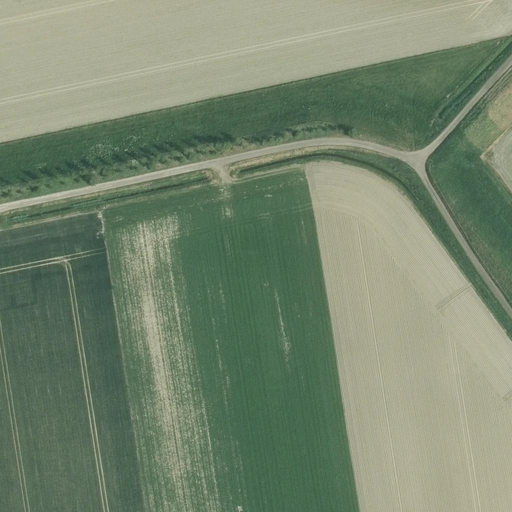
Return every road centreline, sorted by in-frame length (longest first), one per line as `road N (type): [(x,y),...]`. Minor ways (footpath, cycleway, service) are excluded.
road 1 (track): [(0,209),(318,146),(357,144),(415,162)]
road 2 (track): [(511,313),(415,162)]
road 3 (track): [(511,61),(415,162)]
